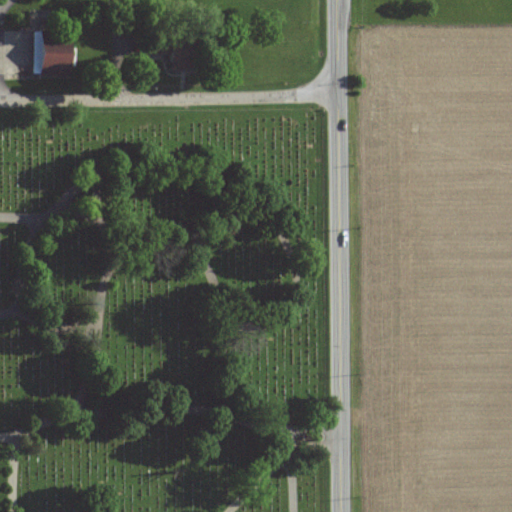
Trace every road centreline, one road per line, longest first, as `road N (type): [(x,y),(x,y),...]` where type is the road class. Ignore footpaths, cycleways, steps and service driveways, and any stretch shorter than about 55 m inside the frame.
road 1 (primary): [(340,511),(335,0)]
road 2 (residential): [(0,99),(337,95)]
